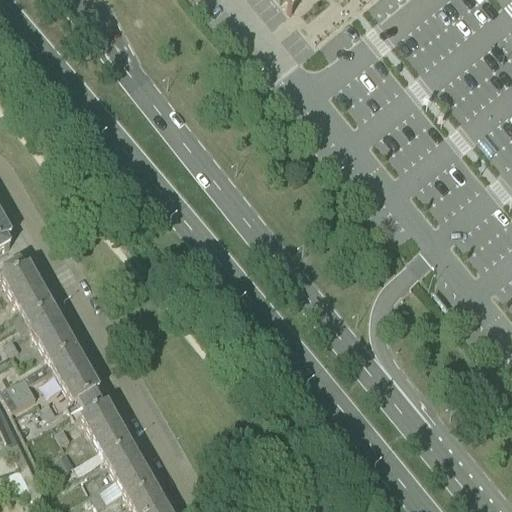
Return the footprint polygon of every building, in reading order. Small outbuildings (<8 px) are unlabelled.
[(273,0),(280,8),(290,0),(273,0)] [(0,257),(9,253),(5,245),(10,243),(0,225),(0,257)] [(18,268),(0,278),(0,288),(1,288),(24,330),(51,315),(27,273),(22,276),(18,268)] [(23,374),(28,382),(74,356),(51,315),(24,330),(16,334),(20,342),(26,338),(40,363),(23,374)] [(9,363),(18,358),(12,347),(3,351),(9,363)] [(28,382),(0,398),(0,402),(10,419),(35,406),(27,393),(52,379),(71,412),(65,416),(69,423),(96,407),(92,400),(98,397),(93,389),(74,356),(28,382)] [(73,429),(77,427),(101,468),(129,453),(123,442),(105,411),(100,414),(96,407),(69,423),(73,429)] [(40,416),(46,427),(55,422),(48,411),(40,416)] [(5,426),(0,428),(0,436),(4,443),(12,439),(5,426)] [(62,436),(54,440),(61,452),(69,447),(62,436)] [(4,443),(8,452),(17,450),(12,439),(4,443)] [(15,468),(24,465),(17,450),(8,452),(15,468)] [(114,489),(98,500),(105,511),(121,502),(125,509),(152,494),(129,453),(102,468),(114,489)] [(65,461),(53,467),(61,480),(72,474),(65,461)] [(28,473),(19,476),(29,499),(39,495),(28,473)] [(162,511),(152,494),(125,509),(126,511),(162,511)] [(39,495),(29,499),(35,511),(36,511),(45,508),(39,495)] [(98,500),(90,504),(94,511),(104,511),(105,511),(98,500)]
